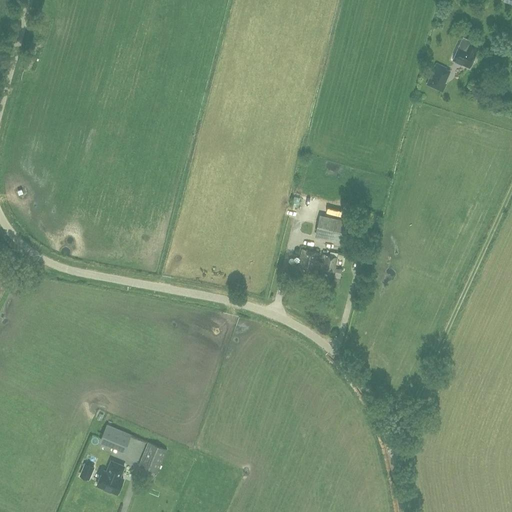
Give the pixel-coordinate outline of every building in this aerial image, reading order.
[(452,61),(469,69),(475,55),(477,50),(475,49),(476,46),(461,39),(456,50),(457,51),(452,61)] [(436,63),(426,85),(443,92),(447,84),(445,83),(451,71),(446,69),(447,68),(436,63)] [(372,241),(378,218),(373,217),(368,240),(372,241)] [(319,218),(316,232),(342,238),(345,224),(319,218)] [(338,258),(322,254),(321,258),(324,259),(323,263),(317,262),(318,260),(317,260),(319,253),(302,249),(297,272),(314,276),(316,266),(336,271),(338,258)] [(131,435),(107,425),(101,440),(125,450),(131,435)] [(148,442),(138,465),(157,473),(167,450),(148,442)] [(111,461),(107,472),(103,470),(94,490),(115,499),(123,479),(119,477),(124,466),(111,461)] [(88,479),(94,467),(85,463),(80,476),(88,479)]
